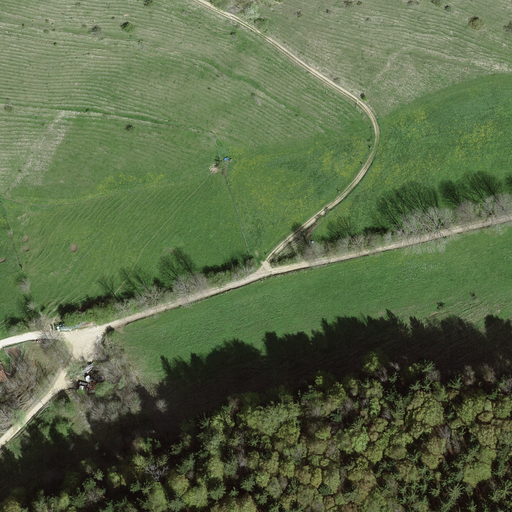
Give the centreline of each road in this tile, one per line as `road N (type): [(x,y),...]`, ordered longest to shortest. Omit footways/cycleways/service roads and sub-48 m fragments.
road 1 (track): [(257,276),(371,159),(375,122),(334,84),(200,0)]
road 2 (track): [(257,276),(511,217)]
road 3 (track): [(87,333),(257,276)]
road 4 (track): [(0,444),(48,394),(87,333)]
